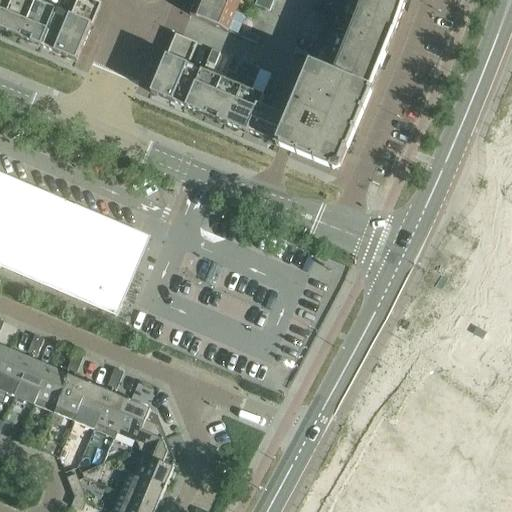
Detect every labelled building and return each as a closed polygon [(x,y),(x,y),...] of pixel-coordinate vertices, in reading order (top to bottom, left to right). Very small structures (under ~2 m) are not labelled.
[(0,0),(0,30),(1,31),(14,0),(0,0)] [(21,39),(37,3),(30,0),(14,0),(1,31),(21,39)] [(91,0),(78,0),(76,6),(97,15),(102,4),(91,0)] [(236,12),(207,0),(197,0),(191,17),(229,33),(229,32),(228,31),(236,12)] [(241,0),(207,0),(236,12),(241,0)] [(273,6),(259,0),(257,0),(255,6),(270,12),(273,6)] [(336,0),(333,10),(311,65),(288,120),(278,145),(277,145),(276,147),(284,150),(332,170),(332,171),(342,167),(341,167),(373,91),(372,91),(396,34),(407,0),(336,0)] [(37,3),(21,39),(41,48),(56,11),(37,3)] [(97,15),(76,6),(71,17),(93,26),(97,15)] [(56,11),(41,48),(77,63),(93,26),(71,17),(56,11)] [(259,38),(244,31),(242,38),(256,44),(259,38)] [(198,45),(176,36),(172,46),(193,56),(198,45)] [(193,56),(172,46),(167,57),(167,58),(189,67),(193,56)] [(220,54),(212,51),(207,63),(215,67),(220,54)] [(189,67),(167,58),(152,94),(188,109),(203,73),(189,67)] [(240,63),(232,59),(227,72),(235,75),(240,63)] [(260,71),(252,68),(247,80),(255,83),(260,71)] [(207,118),(223,81),(203,73),(188,109),(207,118)] [(280,79),(272,76),(267,88),(275,92),(280,79)] [(227,126),(243,89),(223,81),(207,118),(227,126)] [(264,98),(243,89),(227,126),(249,135),(249,133),(260,108),(264,98)] [(288,120),(260,108),(249,133),(277,145),(278,145),(288,120)] [(0,175),(0,267),(116,316),(124,296),(114,292),(130,252),(137,255),(145,236),(0,175)] [(44,341),(35,337),(32,345),(41,349),(44,341)] [(28,353),(37,357),(41,349),(32,345),(28,353)] [(0,347),(0,377),(11,352),(0,347)] [(11,352),(0,377),(0,391),(15,398),(31,361),(11,352)] [(84,357),(75,353),(72,362),(81,365),(84,357)] [(31,361),(15,398),(35,406),(51,369),(31,361)] [(68,370),(77,374),(81,365),(72,362),(68,370)] [(51,369),(35,406),(55,415),(70,378),(51,369)] [(124,374),(115,370),(111,378),(121,382),(124,374)] [(70,378),(55,415),(75,423),(90,386),(70,378)] [(108,387),(117,391),(121,382),(111,378),(108,387)] [(90,386),(75,423),(94,431),(110,394),(90,386)] [(115,440),(118,434),(117,433),(130,403),(110,394),(94,431),(115,440)] [(118,434),(137,442),(140,450),(163,440),(157,427),(146,423),(151,412),(130,403),(117,433),(118,434)] [(12,428),(8,439),(19,443),(23,432),(12,428)] [(42,443),(30,438),(27,445),(39,451),(42,443)] [(143,457),(135,476),(135,478),(166,490),(175,469),(164,465),(168,454),(163,440),(140,450),(143,457)] [(135,476),(129,474),(120,495),(157,510),(166,490),(135,478),(135,476)] [(77,475),(67,479),(71,488),(80,484),(77,475)] [(80,484),(71,488),(75,499),(84,503),(86,499),(80,484)] [(156,511),(157,510),(120,495),(113,511),(156,511)] [(75,499),(72,507),(81,511),(84,503),(75,499)]
